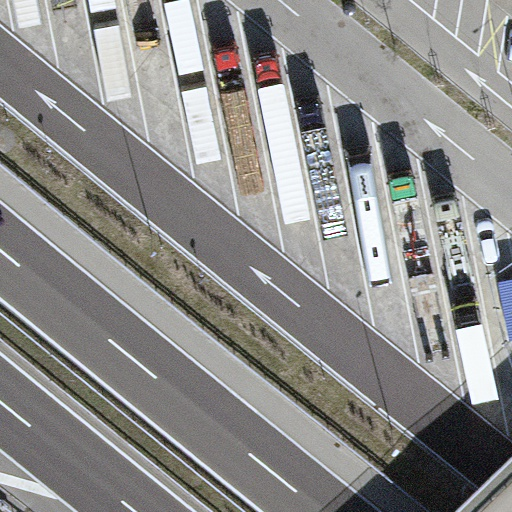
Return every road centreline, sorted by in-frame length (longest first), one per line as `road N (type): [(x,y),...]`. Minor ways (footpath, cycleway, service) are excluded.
road 1 (motorway): [(318,511),(0,251)]
road 2 (motorway): [(0,401),(130,511)]
